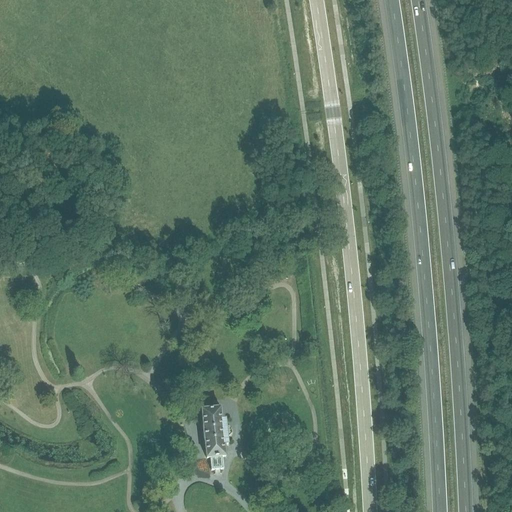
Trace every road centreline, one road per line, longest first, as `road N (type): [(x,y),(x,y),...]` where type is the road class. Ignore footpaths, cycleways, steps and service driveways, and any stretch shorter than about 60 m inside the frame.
road 1 (primary): [(370,511),(315,0)]
road 2 (motorway): [(391,0),(429,326),(439,511)]
road 3 (motorway): [(465,511),(442,193),(417,0)]
